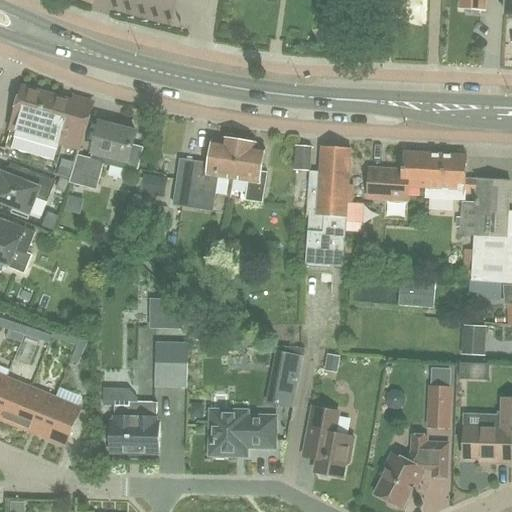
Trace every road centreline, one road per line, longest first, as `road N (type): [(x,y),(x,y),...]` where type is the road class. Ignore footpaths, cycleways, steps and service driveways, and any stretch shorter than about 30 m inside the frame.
road 1 (primary): [(511,111),(239,90),(30,31)]
road 2 (residential): [(310,511),(278,494),(161,488)]
road 3 (residential): [(0,456),(82,488),(127,489)]
